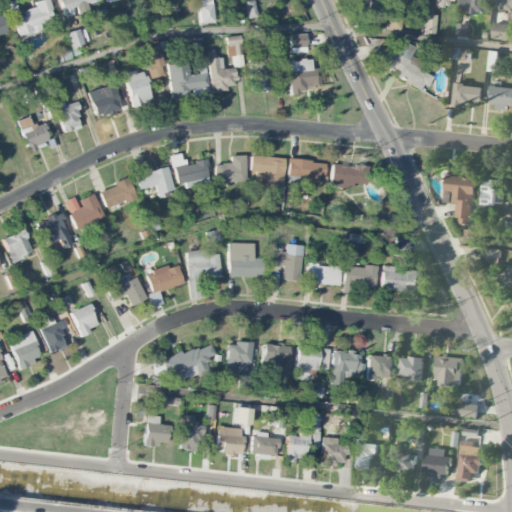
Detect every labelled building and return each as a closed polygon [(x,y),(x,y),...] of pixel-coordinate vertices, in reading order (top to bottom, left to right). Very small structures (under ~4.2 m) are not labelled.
[(41,31),(39,23),(52,21),(47,0),(40,0),(33,2),(34,8),(21,10),(22,17),(13,19),(16,36),(41,31)] [(211,0),(204,0),(198,1),(200,23),(214,22),(211,0)] [(256,17),(253,0),(245,2),(247,18),(256,17)] [(511,0),(499,0),(498,11),(511,12),(511,0)] [(401,12),(387,11),(386,30),(400,31),(401,12)] [(420,33),(433,34),(435,15),(422,14),(420,33)] [(457,37),(467,38),(468,25),(457,24),(457,37)] [(493,40),(509,41),(510,25),(493,24),(493,40)] [(84,47),(79,29),(65,32),(70,50),(84,47)] [(305,53),(305,34),(289,35),(290,53),(305,53)] [(225,37),(226,56),(240,56),(239,37),(225,37)] [(263,40),(265,55),(279,53),(277,38),(263,40)] [(397,55),(377,46),(369,61),(423,87),(429,76),(419,70),(423,62),(410,56),(414,47),(403,42),(397,55)] [(139,50),(147,79),(163,75),(155,46),(139,50)] [(233,68),(222,69),(221,58),(208,58),(209,90),(234,89),(233,68)] [(251,93),(269,93),(268,59),(250,59),(251,93)] [(318,86),(317,69),(310,69),(310,60),(287,60),(288,94),(304,93),(304,87),(318,86)] [(123,74),(131,108),(151,103),(143,69),(123,74)] [(86,93),(95,119),(122,109),(112,84),(86,93)] [(482,87),(455,85),(454,106),(470,107),(470,103),(481,103),(482,87)] [(511,107),(511,89),(491,87),(489,108),(511,111),(511,107)] [(62,133),(81,127),(73,101),(59,105),(59,107),(54,108),(62,133)] [(16,120),(25,151),(48,144),(42,123),(30,126),(28,117),(16,120)] [(209,182),(205,160),(183,164),(181,154),(169,156),(175,188),(209,182)] [(245,182),(244,155),(229,156),(229,164),(213,164),(214,183),(245,182)] [(283,158),(249,157),(249,172),(254,172),(254,187),(282,188),(283,158)] [(317,181),(317,176),(323,176),(324,161),(287,160),(286,180),(317,181)] [(329,187),(352,188),(352,184),(365,184),(366,166),(331,164),(329,187)] [(153,185),(156,196),(172,192),(165,167),(133,176),(137,190),(153,185)] [(476,179),(447,176),(445,204),(457,205),(456,224),(472,225),(476,179)] [(97,189),(103,208),(134,199),(128,180),(97,189)] [(482,205),(504,206),(505,181),(483,180),(482,205)] [(103,219),(92,194),(75,201),(73,196),(62,201),(75,231),(103,219)] [(70,245),(59,214),(35,222),(43,245),(58,239),(61,248),(70,245)] [(31,254),(22,230),(1,238),(9,261),(31,254)] [(260,277),(261,259),(252,258),(252,243),(227,243),(227,277),(260,277)] [(267,266),(281,267),(280,279),(297,282),(301,246),(283,244),(283,249),(269,248),(267,266)] [(501,250),(482,249),(481,263),(500,265),(501,250)] [(184,251),(186,279),(219,276),(217,254),(206,255),(206,250),(184,251)] [(182,284),(175,264),(144,274),(151,294),(182,284)] [(338,284),(339,266),(305,264),(304,283),(338,284)] [(374,267),(342,266),(342,288),(374,289),(374,267)] [(418,292),(419,272),(393,271),(393,266),(381,266),(380,291),(418,292)] [(129,306),(145,299),(134,277),(121,283),(118,278),(111,281),(113,285),(104,289),(110,302),(124,295),(129,306)] [(96,325),(87,304),(68,312),(79,337),(89,333),(87,329),(96,325)] [(65,346),(53,316),(36,323),(47,353),(65,346)] [(40,360),(29,331),(7,340),(17,368),(40,360)] [(161,362),(169,378),(177,375),(180,382),(209,369),(204,358),(213,354),(207,341),(161,362)] [(250,342),(233,342),(233,345),(225,345),(224,372),(249,373),(250,342)] [(262,344),(260,369),(277,370),(277,360),(286,361),(287,345),(262,344)] [(293,379),(306,381),(307,370),(316,371),(318,348),(296,346),(293,379)] [(362,364),(358,364),(359,353),(331,351),(329,384),(341,385),(342,376),(352,377),(351,391),(360,392),(362,364)] [(365,378),(391,379),(392,357),(367,355),(365,378)] [(463,358),(436,357),(435,384),(462,385),(463,358)] [(399,376),(413,377),(412,381),(422,382),(423,359),(400,358),(399,376)] [(478,406),(460,403),(458,417),(477,419),(478,406)] [(232,423),(248,425),(251,409),(234,407),(232,423)] [(283,427),(284,413),(271,413),(271,427),(283,427)] [(198,452),(200,425),(194,425),(194,417),(181,415),(178,450),(198,452)] [(166,446),(168,426),(157,425),(158,416),(144,416),(143,444),(166,446)] [(239,454),(240,428),(215,427),(214,452),(239,454)] [(284,462),(292,462),(293,458),(306,459),(307,428),(298,428),(298,436),(285,436),(284,462)] [(275,458),(276,439),(265,438),(266,433),(251,432),(250,456),(275,458)] [(336,445),(336,438),(320,437),(319,464),(344,465),(345,445),(336,445)] [(378,445),(363,444),(363,439),(355,438),(353,469),(370,470),(370,458),(377,459),(378,445)] [(459,482),(472,482),(472,474),(480,474),(481,445),(461,444),(459,482)] [(450,458),(445,458),(446,450),(427,449),(425,476),(449,477),(450,458)] [(388,472),(416,473),(417,454),(389,452),(388,472)]
